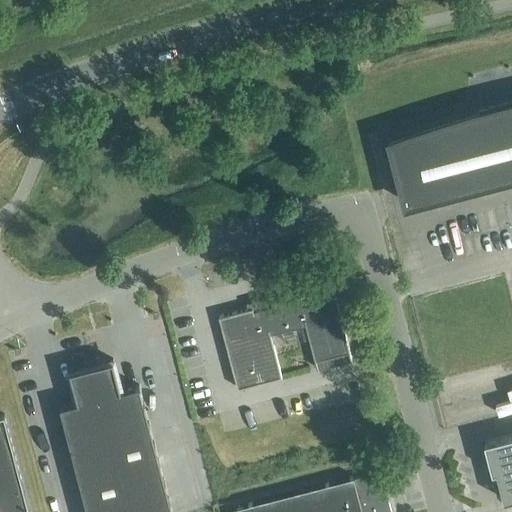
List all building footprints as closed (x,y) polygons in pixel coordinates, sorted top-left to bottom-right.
[(426,129),(390,141),(406,203),(511,175),(511,103),(502,106),(490,109),(448,121),(426,129)] [(351,361),(332,287),(275,302),(275,304),(267,306),(265,298),(246,303),(248,309),(219,317),(238,388),(282,376),(270,334),(306,324),(318,368),(351,361)] [(125,389),(116,355),(65,368),(74,402),(60,406),(88,511),(171,511),(139,386),(125,389)] [(0,511),(29,511),(4,415),(0,416),(0,511)] [(497,472),(504,500),(511,497),(511,436),(485,444),(491,472),(497,472)] [(390,511),(380,473),(354,480),(353,478),(232,509),(233,511),(390,511)]
